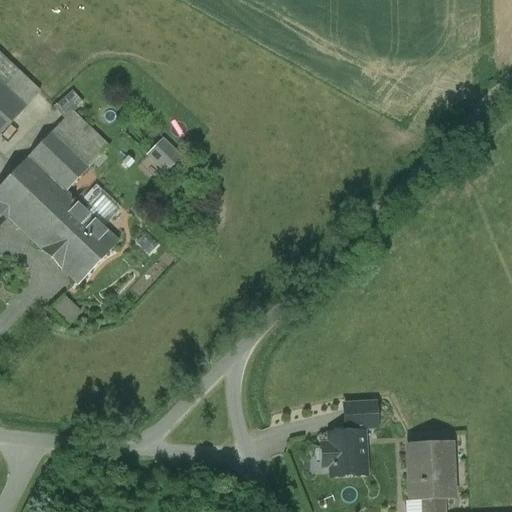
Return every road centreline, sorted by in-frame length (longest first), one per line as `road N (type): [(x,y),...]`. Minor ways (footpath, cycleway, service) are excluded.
road 1 (unclassified): [(237,352),(511,76)]
road 2 (unclassified): [(0,435),(138,449)]
road 3 (unclassified): [(138,449),(237,352)]
